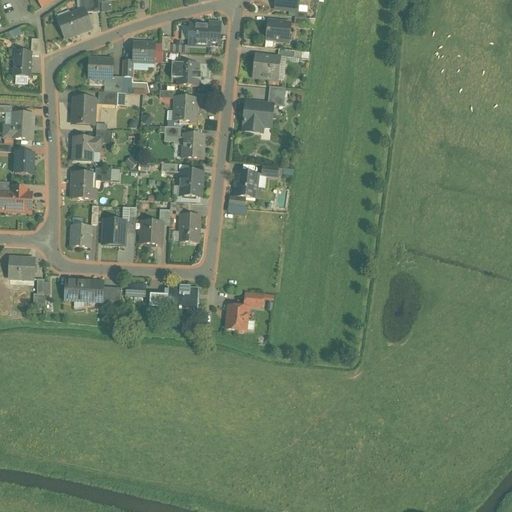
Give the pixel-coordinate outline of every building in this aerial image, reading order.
[(36,0),(42,9),(56,0),(36,0)] [(80,0),(81,13),(85,11),(86,14),(100,14),(99,0),(80,0)] [(276,0),(275,11),(289,13),(298,14),(298,13),(299,0),(276,0)] [(75,16),(71,18),(69,13),(58,17),(59,21),(66,40),(92,30),(86,14),(85,11),(81,13),(74,15),(75,16)] [(305,20),(295,19),(294,27),(308,28),(309,21),(305,20)] [(292,26),(268,23),(266,42),(290,45),(290,44),(289,44),(290,36),(292,26)] [(209,27),(190,26),(189,47),(209,48),(210,46),(220,46),(221,25),(209,24),(209,27)] [(10,40),(24,37),(23,30),(9,33),(10,40)] [(171,39),(162,39),(162,55),(164,55),(170,55),(170,48),(171,39)] [(39,41),(32,41),(31,55),(32,55),(32,58),(41,58),(39,41)] [(156,46),(134,45),(133,64),(155,65),(156,46)] [(295,53),(279,52),(278,59),(294,61),(295,54),(295,53)] [(31,55),(15,54),(14,78),(31,79),(32,58),(32,55),(31,55)] [(310,55),(295,54),(294,61),(309,62),(310,55)] [(281,60),(256,57),(253,80),(278,82),(281,60)] [(113,63),(99,62),(99,61),(90,60),(89,81),(112,82),(113,61),(113,63)] [(133,64),(123,63),(123,79),(132,80),(133,80),(133,64)] [(198,67),(172,65),(171,80),(178,81),(178,88),(197,88),(197,82),(201,82),(201,74),(197,74),(198,67)] [(123,79),(115,79),(114,95),(118,95),(122,95),(123,79)] [(132,85),(132,80),(123,79),(122,95),(143,97),(149,95),(147,86),(132,85)] [(150,88),(152,95),(160,92),(159,85),(150,88)] [(286,91),(270,89),(268,107),(274,107),(274,108),(284,109),(286,91)] [(176,93),(160,93),(160,100),(175,101),(176,93)] [(114,95),(99,94),(99,103),(117,104),(116,108),(117,108),(118,95),(114,95)] [(197,101),(178,100),(177,114),(175,113),(174,123),(195,125),(196,115),(195,115),(196,102),(197,102),(197,101)] [(96,102),(74,101),(72,125),(95,126),(96,102)] [(268,107),(246,104),(245,117),(272,120),(274,108),(274,107),(268,107)] [(12,109),(0,107),(0,114),(12,116),(12,109)] [(33,116),(14,115),(13,129),(6,129),(6,128),(5,128),(5,139),(13,140),(13,141),(32,142),(32,141),(31,141),(31,133),(32,133),(33,132),(31,132),(32,125),(33,126),(33,116)] [(151,127),(154,120),(145,116),(142,123),(151,127)] [(245,127),(244,134),(255,135),(256,128),(271,130),(272,120),(245,117),(244,127),(245,127)] [(181,130),(165,129),(165,139),(181,140),(181,130)] [(94,140),(74,139),(74,150),(75,150),(74,162),(73,162),(73,163),(92,164),(93,151),(100,151),(100,153),(101,153),(101,145),(112,146),(112,133),(97,132),(96,141),(94,141),(94,140)] [(204,138),(184,137),(183,161),(203,162),(204,138)] [(13,147),(0,145),(0,154),(13,155),(13,147)] [(34,155),(16,154),(15,176),(33,177),(34,155)] [(127,164),(134,170),(139,165),(132,158),(127,164)] [(178,167),(162,166),(162,174),(181,175),(177,174),(178,167)] [(278,170),(263,169),(262,177),(262,178),(277,179),(278,170)] [(112,171),(96,170),(95,178),(102,178),(102,183),(111,184),(112,171)] [(114,171),(114,183),(122,183),(122,171),(114,171)] [(203,174),(182,173),(181,175),(180,190),(182,191),(181,198),(180,198),(201,200),(201,199),(202,185),(203,174)] [(92,176),(73,175),(72,201),(96,202),(96,192),(92,192),(92,176)] [(262,177),(238,175),(236,199),(247,200),(247,197),(258,198),(259,187),(257,186),(258,178),(262,178),(262,177)] [(32,196),(8,195),(7,214),(31,215),(32,196)] [(192,205),(176,205),(176,212),(182,212),(182,217),(191,218),(192,205)] [(171,213),(160,212),(160,225),(163,225),(163,228),(170,229),(171,213)] [(191,218),(182,217),(180,245),(199,246),(200,218),(191,218)] [(136,219),(129,219),(128,235),(136,235),(136,219)] [(126,223),(105,222),(103,248),(125,249),(126,235),(126,223)] [(160,225),(142,224),(141,247),(162,248),(163,228),(163,225),(160,225)] [(92,229),(72,228),(72,238),(74,239),(74,249),(91,250),(92,229)] [(35,263),(21,262),(21,261),(10,260),(9,281),(34,282),(35,262),(35,263)] [(86,284),(66,283),(65,303),(95,304),(95,303),(103,303),(104,291),(104,285),(103,285),(103,286),(86,285),(86,284)] [(146,288),(126,288),(126,298),(145,299),(146,288)] [(190,289),(180,289),(180,290),(169,289),(168,298),(168,308),(168,309),(168,308),(180,309),(179,312),(182,312),(188,312),(187,318),(198,318),(199,291),(190,290),(190,289)] [(121,292),(104,291),(103,303),(109,303),(109,307),(121,306),(121,292)] [(264,298),(246,296),(245,308),(263,310),(264,302),(264,298)] [(168,298),(151,297),(150,310),(163,311),(163,308),(168,308),(168,298)] [(249,311),(229,309),(226,331),(237,333),(239,334),(243,335),(244,333),(246,334),(249,311)]
